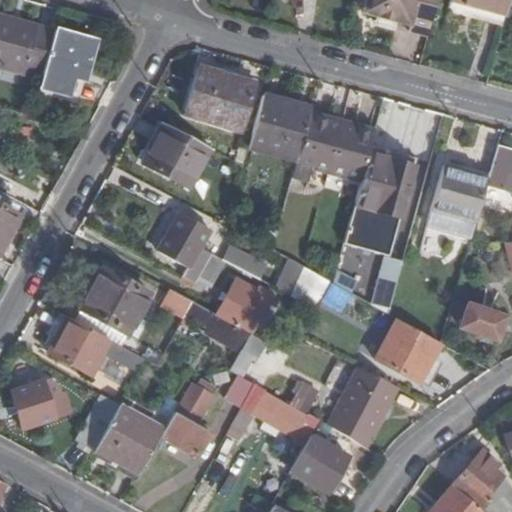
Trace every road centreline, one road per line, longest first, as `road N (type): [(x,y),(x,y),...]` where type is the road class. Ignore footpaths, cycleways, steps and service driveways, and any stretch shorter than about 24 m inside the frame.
road 1 (tertiary): [(511,112),(240,44),(168,16)]
road 2 (residential): [(0,325),(168,16)]
road 3 (residential): [(511,374),(410,450),(370,511)]
